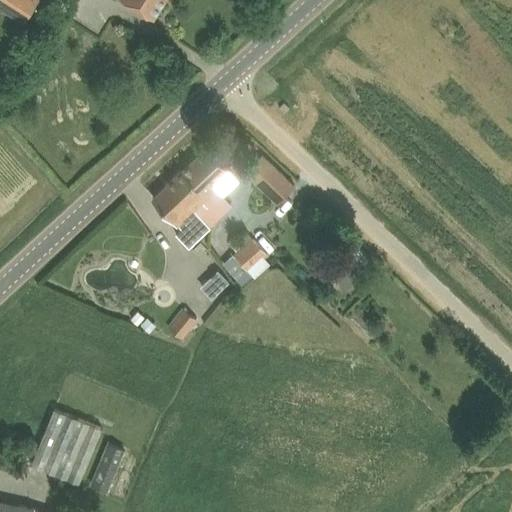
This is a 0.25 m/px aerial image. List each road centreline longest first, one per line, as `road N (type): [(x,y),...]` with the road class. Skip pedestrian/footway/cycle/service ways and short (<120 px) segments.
road 1 (unclassified): [(511,359),(225,82)]
road 2 (tertiary): [(0,293),(225,82)]
road 3 (tertiary): [(225,82),(315,0)]
